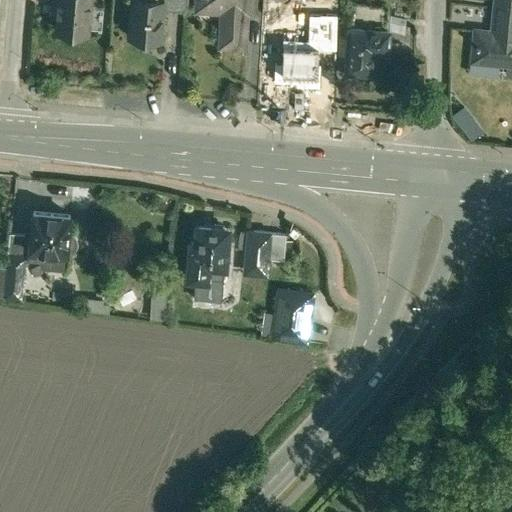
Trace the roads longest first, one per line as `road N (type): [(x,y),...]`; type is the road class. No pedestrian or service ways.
road 1 (secondary): [(189,147),(316,201),(350,232),(370,301),(362,377)]
road 2 (secondary): [(433,169),(189,147)]
road 3 (secondary): [(433,169),(430,245),(408,304),(362,377)]
road 4 (secondary): [(189,147),(2,132)]
road 5 (secondary): [(362,377),(235,511)]
road 6 (residential): [(436,0),(432,143)]
road 7 (residential): [(2,132),(14,0)]
